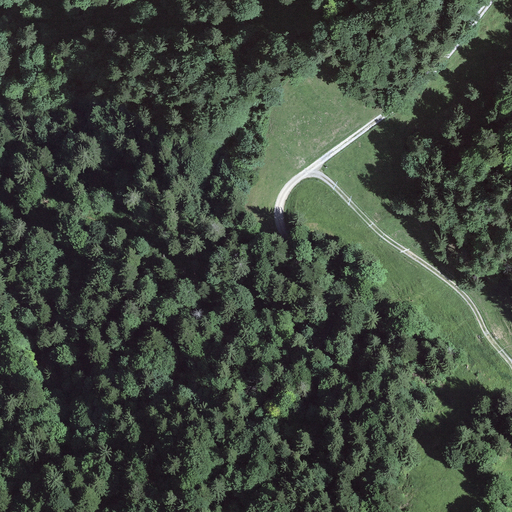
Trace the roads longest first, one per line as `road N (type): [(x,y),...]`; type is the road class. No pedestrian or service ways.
road 1 (track): [(209,511),(220,459),(311,353),(330,317),(321,276),(281,225),(284,193),(401,104),(490,0)]
road 2 (track): [(15,511),(26,487),(78,448),(88,383),(79,351),(52,311),(0,271)]
road 3 (track): [(307,171),(452,284),(511,364)]
